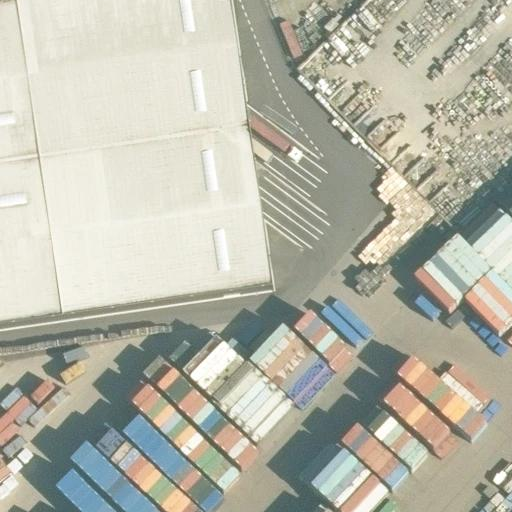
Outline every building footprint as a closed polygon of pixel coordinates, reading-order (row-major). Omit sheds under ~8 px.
[(44,0),(19,3),(41,163),(220,137),(246,102),(231,0),(44,0)] [(19,3),(0,6),(0,331),(64,322),(41,163),(19,3)] [(372,143),(298,70),(277,91),(351,164),(372,143)] [(41,163),(64,322),(274,292),(264,220),(228,193),(252,161),(220,137),(41,163)] [(511,194),(479,227),(500,248),(511,236),(511,194)] [(268,322),(232,357),(249,375),(285,340),(268,322)] [(389,382),(448,434),(484,393),(425,341),(389,382)] [(269,409),(205,345),(191,359),(254,423),(269,409)] [(0,399),(17,414),(48,380),(31,364),(0,397),(0,399)] [(115,428),(254,428),(195,372),(179,372),(154,398),(154,416),(140,403),(113,403),(101,415),(115,428)] [(163,494),(176,478),(130,439),(121,436),(106,454),(130,474),(114,468),(99,487),(84,481),(73,494),(69,503),(79,511),(125,511),(126,511),(104,493),(125,501),(139,484),(126,474),(134,476),(161,499),(163,494)] [(309,487),(319,497),(345,470),(335,460),(309,487)]
